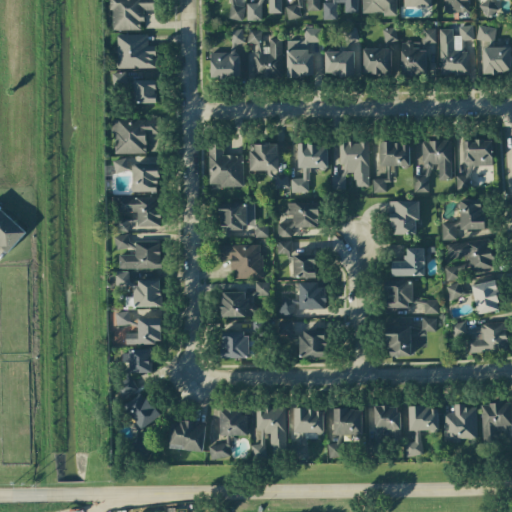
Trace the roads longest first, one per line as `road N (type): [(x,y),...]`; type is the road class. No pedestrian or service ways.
road 1 (residential): [(189,0),(195,370),(206,379),(257,378)]
road 2 (secondary): [(179,494),(511,486)]
road 3 (residential): [(191,113),(511,108)]
road 4 (residential): [(484,372),(511,372),(509,109)]
road 5 (residential): [(257,378),(484,372)]
road 6 (secondary): [(179,494),(42,496)]
road 7 (residential): [(358,376),(355,243)]
